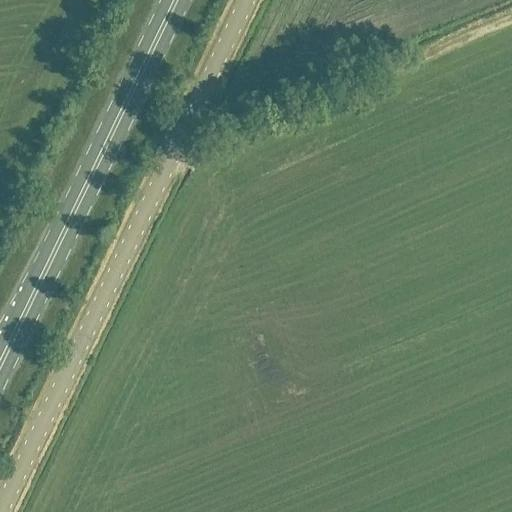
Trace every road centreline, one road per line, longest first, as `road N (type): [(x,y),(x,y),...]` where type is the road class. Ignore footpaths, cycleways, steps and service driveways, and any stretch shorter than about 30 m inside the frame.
road 1 (unclassified): [(0,508),(244,0)]
road 2 (primary): [(173,0),(0,363)]
road 3 (track): [(511,21),(203,146),(173,147)]
